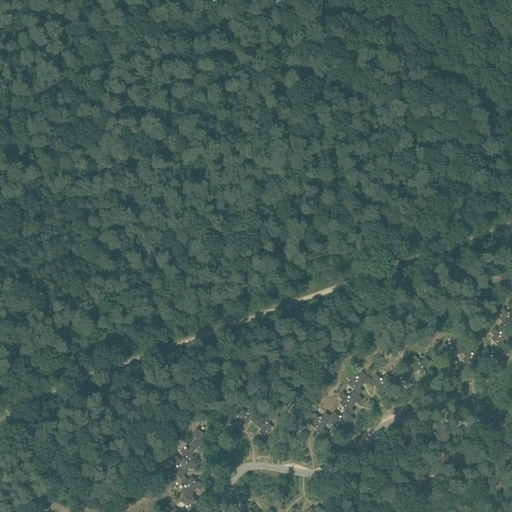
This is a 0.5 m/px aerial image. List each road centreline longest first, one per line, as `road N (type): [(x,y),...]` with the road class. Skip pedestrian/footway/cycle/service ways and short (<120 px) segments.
road 1 (track): [(511,217),(76,377),(0,420)]
road 2 (track): [(316,288),(84,63)]
road 3 (track): [(334,0),(511,117)]
